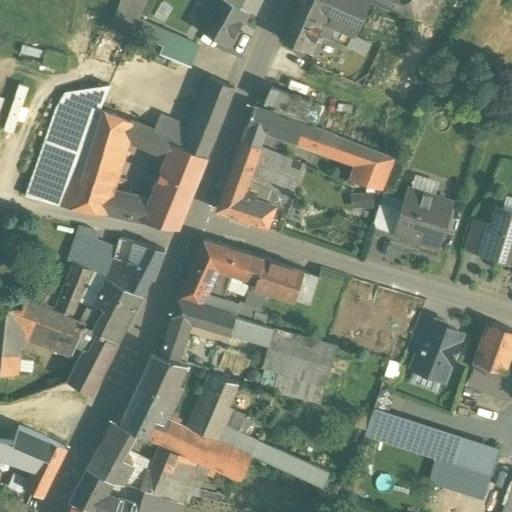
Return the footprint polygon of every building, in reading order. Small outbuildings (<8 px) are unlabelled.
[(123,0),(111,29),(132,38),(140,19),(148,0),(123,0)] [(221,0),(215,0),(199,32),(229,48),(247,13),(241,10),(221,0)] [(221,0),(241,10),(245,0),(221,0)] [(323,35),(318,33),(324,21),(328,10),(307,1),(303,0),(301,0),(284,41),(310,53),(316,38),(321,40),(323,35)] [(370,0),(308,0),(307,1),(328,10),(324,21),(353,33),(370,0)] [(392,0),(390,6),(414,18),(414,17),(428,23),(440,0),(392,0)] [(206,46),(140,19),(132,38),(160,49),(157,56),(195,72),(206,46)] [(353,33),(324,21),(318,33),(323,35),(347,46),(353,33)] [(67,57),(45,51),(42,64),(63,70),(67,57)] [(190,130),(183,148),(206,158),(234,88),(212,78),(190,130)] [(17,134),(31,87),(19,84),(6,130),(17,134)] [(64,95),(56,108),(25,199),(59,207),(99,111),(109,87),(64,95)] [(319,105),(269,89),(265,103),(272,106),(271,109),(313,123),(319,105)] [(304,123),(254,106),(242,141),(260,148),(261,149),(267,131),(297,141),(298,139),(304,123)] [(99,111),(59,207),(104,216),(109,197),(125,144),(132,146),(139,127),(99,111)] [(190,130),(159,117),(152,132),(178,142),(177,146),(183,148),(190,130)] [(363,145),(304,123),(298,139),(329,151),(329,152),(356,163),(363,145)] [(152,132),(139,127),(132,146),(169,160),(175,145),(177,146),(178,142),(152,132)] [(242,141),(216,212),(267,229),(274,210),(253,202),(256,192),(245,188),(249,178),(260,148),(242,141)] [(177,146),(175,145),(169,160),(168,162),(199,175),(206,158),(183,148),(177,146)] [(394,157),(363,145),(356,163),(349,181),(356,181),(381,188),(394,157)] [(261,149),(260,148),(249,178),(282,191),(292,195),(303,166),(302,165),(261,149)] [(168,162),(151,206),(136,202),(130,221),(177,230),(199,175),(168,162)] [(282,191),(249,178),(245,188),(256,192),(253,202),(274,210),(282,191)] [(451,203),(408,189),(401,212),(394,235),(437,248),(451,203)] [(274,210),(267,229),(279,233),(294,196),(292,195),(282,191),(274,210)] [(136,202),(109,197),(104,216),(130,221),(136,202)] [(401,212),(379,205),(378,208),(371,228),(394,235),(401,212)] [(511,256),(511,212),(496,208),(490,226),(482,252),(482,253),(510,262),(511,256)] [(476,222),(468,248),(482,252),(490,226),(476,222)] [(92,233),(79,230),(67,264),(73,266),(73,265),(88,272),(97,244),(92,233)] [(164,254),(118,241),(116,251),(111,267),(104,280),(89,272),(76,304),(91,310),(107,281),(142,297),(164,254)] [(264,259),(203,241),(177,300),(195,305),(199,306),(204,296),(215,269),(256,282),(264,259)] [(116,251),(97,244),(88,272),(89,272),(104,280),(111,267),(116,251)] [(303,272),(264,259),(256,282),(255,287),(263,290),(263,292),(264,292),(265,293),(266,291),(294,300),(303,272)] [(88,272),(73,265),(73,266),(60,298),(76,304),(89,272),(88,272)] [(318,277),(303,272),(294,300),(309,305),(318,277)] [(107,281),(91,310),(76,304),(60,298),(55,313),(84,325),(82,329),(93,334),(118,345),(142,297),(107,281)] [(51,290),(38,283),(27,301),(42,307),(51,290)] [(255,287),(253,286),(246,308),(242,319),(254,322),(258,312),(264,292),(263,292),(263,290),(255,287)] [(246,308),(204,296),(199,306),(224,314),(235,317),(242,319),(246,308)] [(27,301),(22,299),(20,311),(20,332),(71,350),(72,350),(73,347),(82,329),(84,325),(55,313),(42,307),(27,301)] [(195,305),(177,300),(167,332),(185,336),(190,322),(195,305)] [(199,306),(195,305),(190,322),(218,331),(224,314),(199,306)] [(20,311),(0,308),(0,375),(14,377),(20,332),(20,311)] [(266,315),(258,312),(254,322),(262,325),(266,315)] [(235,317),(224,314),(218,331),(230,334),(235,317)] [(242,319),(235,317),(230,334),(268,344),(273,328),(262,325),(254,322),(242,319)] [(418,318),(407,344),(420,349),(430,322),(418,318)] [(460,334),(430,322),(420,349),(413,366),(443,378),(460,334)] [(511,346),(511,331),(490,323),(490,324),(490,325),(487,333),(486,333),(476,363),(503,373),(511,346)] [(335,345),(273,328),(268,344),(257,388),(274,392),(318,402),(332,356),(335,345)] [(82,329),(73,347),(84,352),(93,334),(82,329)] [(185,336),(167,332),(160,357),(178,362),(183,345),(185,336)] [(76,369),(68,385),(91,398),(118,345),(93,334),(84,352),(76,369)] [(73,347),(72,350),(71,350),(65,364),(76,369),(84,352),(73,347)] [(160,357),(153,355),(120,426),(137,435),(142,438),(161,446),(177,453),(199,462),(210,467),(240,480),(252,454),(213,437),(191,428),(191,427),(170,417),(173,412),(192,367),(178,362),(160,357)] [(487,371),(481,387),(511,398),(511,376),(503,373),(476,363),(474,367),(487,371)] [(192,367),(173,412),(188,419),(200,391),(206,394),(214,375),(205,373),(206,371),(192,367)] [(487,371),(474,367),(468,383),(481,387),(487,371)] [(191,427),(191,428),(213,437),(219,424),(227,405),(236,382),(214,375),(206,394),(191,427)] [(200,391),(188,419),(173,412),(170,417),(191,427),(206,394),(200,391)] [(254,417),(227,405),(219,424),(246,436),(254,417)] [(469,444),(371,413),(364,435),(463,467),(469,444)] [(120,426),(113,423),(87,470),(87,471),(111,484),(111,483),(145,493),(161,497),(164,489),(168,479),(171,471),(154,465),(150,475),(145,474),(122,460),(137,435),(120,426)] [(246,436),(219,424),(213,437),(252,454),(322,486),(328,472),(246,436)] [(65,450),(41,438),(19,429),(13,444),(33,452),(22,476),(30,479),(25,490),(41,500),(65,450)] [(12,445),(0,442),(0,456),(10,458),(12,445)] [(495,453),(469,444),(463,467),(488,475),(495,453)] [(177,453),(161,446),(154,465),(171,471),(177,453)] [(199,493),(207,476),(195,471),(199,462),(177,453),(171,471),(168,479),(185,484),(181,495),(197,499),(199,493)] [(210,467),(199,462),(195,471),(207,476),(210,467)] [(111,484),(87,471),(70,504),(73,506),(92,511),(137,511),(138,511),(119,505),(103,497),(111,484)] [(185,484),(168,479),(164,489),(181,495),(185,484)] [(511,511),(511,482),(500,511),(511,511)] [(164,489),(161,497),(145,493),(138,511),(140,511),(174,511),(181,495),(164,489)] [(210,495),(199,493),(197,499),(221,505),(222,500),(210,495)]
